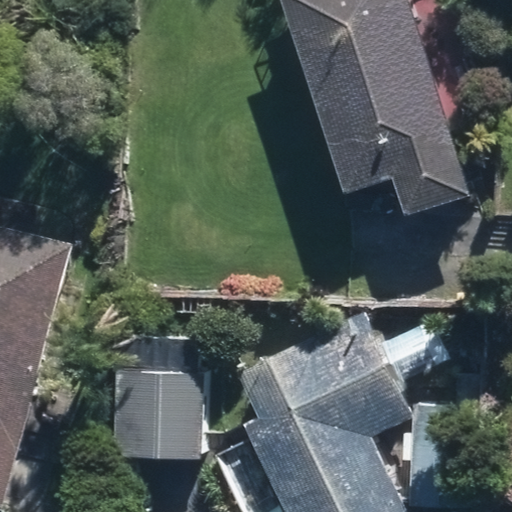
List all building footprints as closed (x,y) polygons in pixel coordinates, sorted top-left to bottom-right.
[(421,0),(312,0),(370,184),(416,170),(427,205),(481,188),(421,0)] [(0,511),(5,511),(75,252),(0,232),(0,511)] [(307,511),(411,511),(374,436),(404,422),(360,333),(265,379),(285,420),(267,428),(307,511)] [(209,381),(137,378),(134,450),(207,452),(209,381)] [(477,412),(428,411),(426,501),(475,502),(477,412)]
